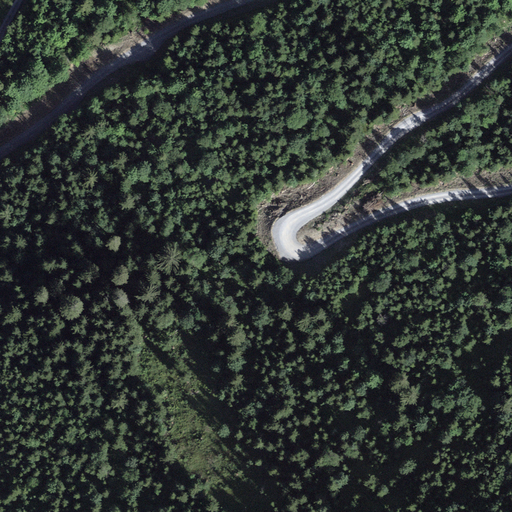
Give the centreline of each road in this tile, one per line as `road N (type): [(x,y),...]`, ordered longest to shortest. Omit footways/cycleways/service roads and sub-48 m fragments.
road 1 (track): [(511,188),(429,198),(303,254),(286,246),(285,234),(398,130),(459,96),(511,49)]
road 2 (track): [(268,0),(99,57),(0,137)]
